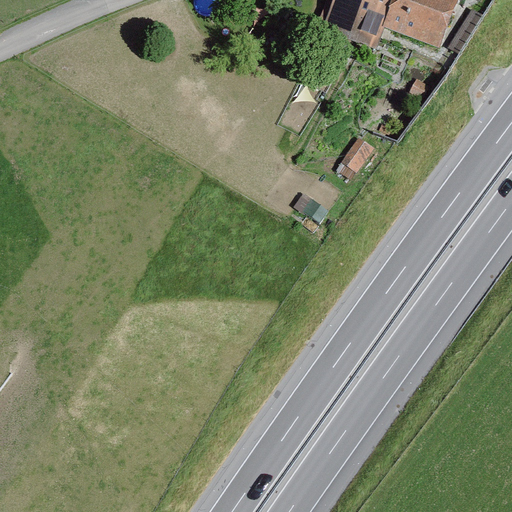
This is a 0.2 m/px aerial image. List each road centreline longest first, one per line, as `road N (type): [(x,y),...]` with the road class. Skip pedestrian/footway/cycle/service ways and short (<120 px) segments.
road 1 (motorway): [(511,76),(202,511)]
road 2 (motorway): [(511,116),(229,511)]
road 3 (motorway): [(286,511),(511,195)]
road 4 (residential): [(0,54),(124,0)]
